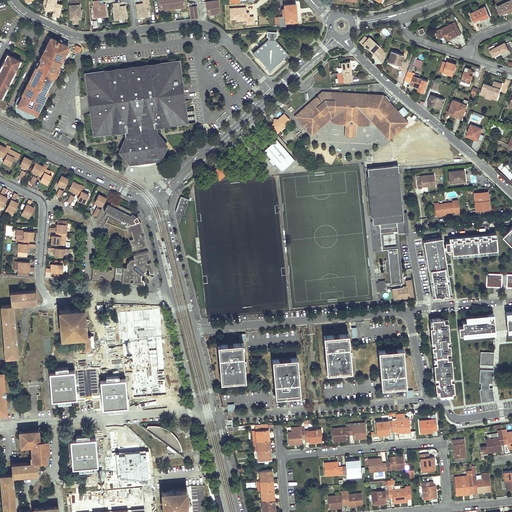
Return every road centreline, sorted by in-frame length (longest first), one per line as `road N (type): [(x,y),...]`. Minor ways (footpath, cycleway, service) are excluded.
road 1 (residential): [(511,194),(343,35)]
road 2 (residential): [(448,505),(439,443),(280,455)]
road 3 (residential): [(195,329),(408,310)]
road 4 (residential): [(427,400),(224,416)]
road 5 (residential): [(198,411),(0,426)]
road 6 (residential): [(273,93),(212,27),(135,30)]
road 7 (tertiary): [(0,128),(143,204)]
road 8 (unclassified): [(485,226),(411,236),(421,308)]
road 9 (residential): [(46,298),(41,200),(0,178)]
road 10 (tertiary): [(195,329),(160,193)]
road 11 (residential): [(135,30),(75,36),(13,0)]
road 12 (residential): [(46,298),(168,294)]
road 13 (tertiary): [(168,294),(198,411)]
